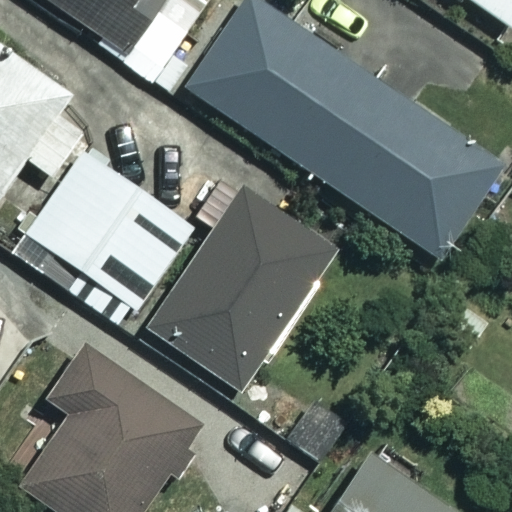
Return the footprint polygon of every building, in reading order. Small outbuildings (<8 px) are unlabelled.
[(14,0),(147,91),(210,0),(14,0)] [(498,167),(251,0),(232,0),(178,81),(437,257),(498,167)] [(511,10),(511,0),(469,0),(503,24),(511,10)] [(63,94),(0,48),(0,182),(20,155),(49,176),(82,130),(53,108),(63,94)] [(188,223),(74,150),(21,232),(85,273),(99,252),(149,285),(188,223)] [(323,242),(232,184),(142,328),(233,385),(323,242)] [(0,376),(29,332),(0,312),(0,376)] [(133,511),(194,424),(80,347),(43,401),(63,414),(14,486),(53,511),(133,511)] [(312,511),(457,511),(360,444),(312,511)]
